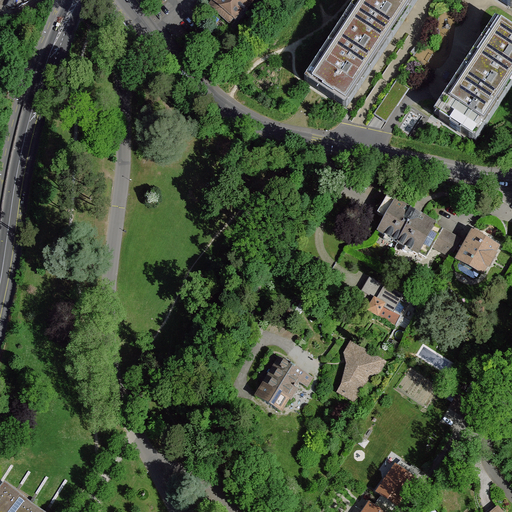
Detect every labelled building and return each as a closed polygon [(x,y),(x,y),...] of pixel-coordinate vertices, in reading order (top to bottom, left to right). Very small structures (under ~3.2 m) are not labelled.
[(237,21),(254,0),(218,0),(216,3),(220,6),(234,18),(237,21)] [(366,0),(310,84),(344,107),(414,0),(366,0)] [(234,18),(220,6),(215,11),(230,23),(234,18)] [(439,118),(473,140),(511,81),(511,30),(502,24),(439,118)] [(393,185),(394,176),(385,175),(384,184),(393,185)] [(386,219),(379,232),(398,243),(416,213),(396,201),(396,203),(388,198),(378,215),(386,219)] [(433,223),(416,213),(398,243),(416,253),(433,223)] [(436,224),(433,223),(416,253),(419,255),(419,253),(427,258),(433,247),(451,258),(452,256),(461,240),(435,225),(436,224)] [(499,248),(473,233),(467,244),(458,259),(461,261),(481,272),(484,273),(499,248)] [(452,256),(458,259),(467,244),(465,243),(461,240),(452,256)] [(481,272),(461,261),(458,267),(459,271),(474,279),(478,278),(481,272)] [(377,297),(368,311),(397,327),(403,316),(401,315),(408,303),(385,290),(380,299),(377,297)] [(385,363),(352,345),(346,354),(347,358),(353,361),(352,363),(350,362),(346,378),(350,381),(343,394),(355,401),(370,375),(372,376),(376,369),(380,371),(385,363)] [(278,356),(255,395),(282,412),(300,383),(307,388),(313,377),(278,356)] [(446,390),(442,395),(451,401),(454,395),(446,390)] [(221,432),(230,419),(214,408),(206,421),(221,432)] [(374,490),(382,495),(385,485),(390,475),(389,474),(393,467),(395,468),(399,464),(394,461),(374,490)] [(385,485),(382,495),(395,504),(398,506),(409,489),(406,487),(410,482),(413,484),(415,480),(407,474),(411,468),(402,461),(399,464),(395,468),(393,467),(389,474),(390,475),(385,485)] [(0,494),(0,511),(36,511),(24,504),(25,503),(6,487),(0,494)] [(390,511),(395,504),(382,495),(373,507),(380,511),(390,511)] [(364,511),(371,505),(366,502),(359,511),(364,511)]
